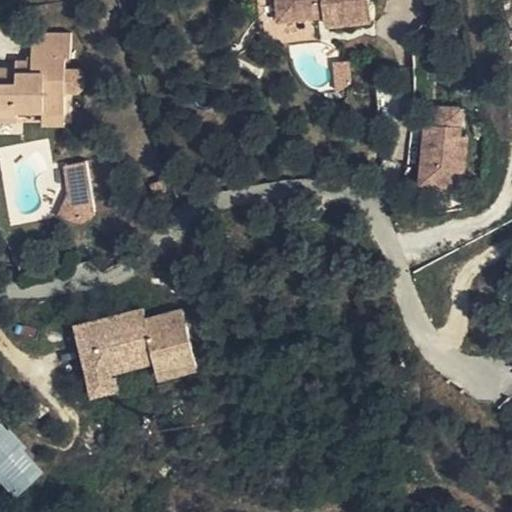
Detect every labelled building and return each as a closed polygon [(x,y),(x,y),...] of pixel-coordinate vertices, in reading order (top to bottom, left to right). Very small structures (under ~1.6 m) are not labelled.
[(379,21),(376,0),(284,0),(287,20),(331,16),(332,26),(379,21)] [(0,119),(18,120),(18,110),(44,111),(44,115),(67,115),(66,93),(78,93),(85,87),(85,76),(80,71),(66,71),(67,60),(73,60),(72,35),(34,34),(34,58),(29,58),(29,61),(29,70),(17,70),(17,69),(0,68),(0,119)] [(29,70),(29,61),(17,62),(17,69),(17,70),(29,70)] [(472,186),(472,137),(462,136),(464,108),(440,106),(439,126),(431,126),(431,186),(472,186)] [(46,126),(67,126),(67,115),(44,115),(44,126),(46,126)] [(89,163),(65,164),(67,215),(91,214),(89,163)] [(163,180),(152,184),(156,197),(168,192),(163,180)] [(71,324),(87,400),(119,393),(114,374),(152,366),(155,381),(197,373),(183,308),(146,316),(144,309),(71,324)] [(0,479),(22,501),(50,471),(0,423),(0,479)]
